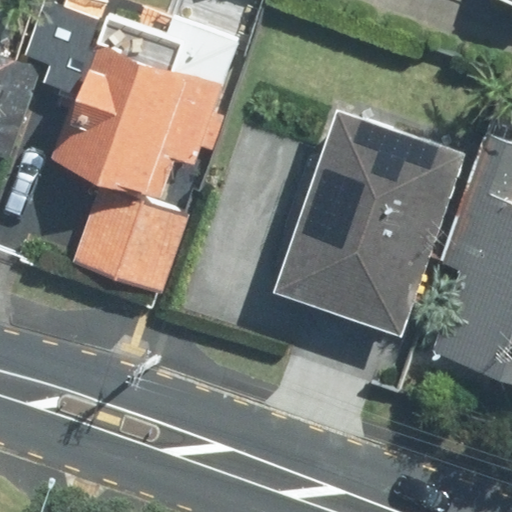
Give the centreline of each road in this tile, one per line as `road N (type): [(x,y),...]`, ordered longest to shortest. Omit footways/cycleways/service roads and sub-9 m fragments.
road 1 (tertiary): [(0,355),(219,422),(460,511)]
road 2 (tertiary): [(273,511),(0,416)]
